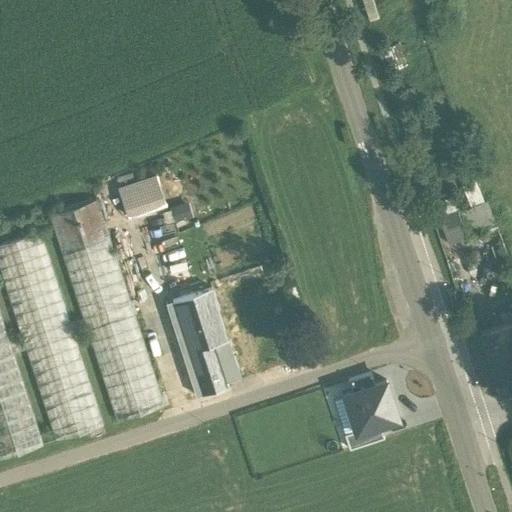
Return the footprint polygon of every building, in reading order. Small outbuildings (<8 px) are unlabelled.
[(417,87),(394,91),(397,110),(420,106),(417,87)] [(475,171),(467,174),(470,181),(463,185),(467,196),(479,191),(474,180),(478,179),(475,171)] [(156,174),(119,187),(129,218),(166,205),(156,174)] [(467,196),(472,208),(483,204),(479,191),(467,196)] [(447,246),(467,238),(458,214),(451,195),(433,202),(441,220),(437,222),(447,246)] [(98,198),(48,214),(82,318),(70,321),(41,230),(0,243),(0,272),(21,338),(10,342),(0,311),(0,458),(43,445),(14,353),(25,349),(55,441),(104,425),(74,333),(86,329),(116,421),(165,405),(98,198)] [(177,221),(195,215),(191,201),(173,206),(177,221)] [(472,208),(458,214),(467,238),(496,227),(487,203),(483,204),(472,208)] [(212,288),(192,295),(192,294),(173,301),(194,365),(194,366),(218,358),(213,343),(228,338),(212,288)] [(511,321),(481,332),(493,372),(500,392),(511,387),(511,321)] [(218,358),(194,366),(194,365),(188,367),(197,395),(227,385),(218,358)] [(351,386),(339,390),(353,432),(355,436),(380,427),(403,420),(387,374),(373,379),(371,373),(349,380),(351,386)] [(355,436),(353,432),(345,435),(350,450),(384,438),(380,427),(355,436)]
